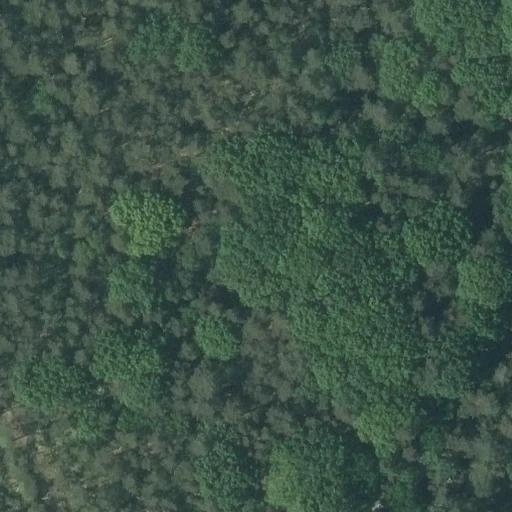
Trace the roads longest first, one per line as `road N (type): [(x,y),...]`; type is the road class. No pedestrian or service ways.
road 1 (unknown): [(383,511),(511,271)]
road 2 (track): [(511,125),(470,0)]
road 3 (unknown): [(0,401),(59,511)]
